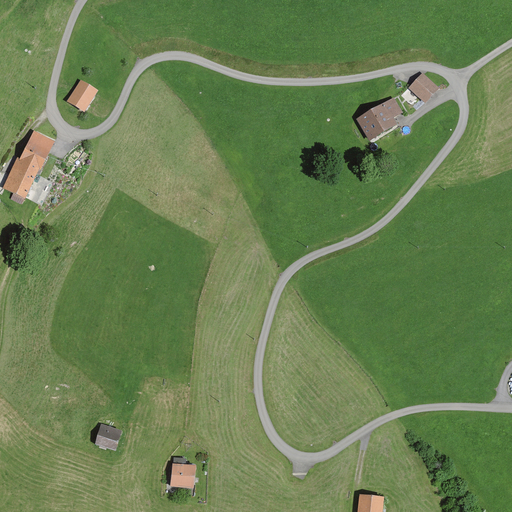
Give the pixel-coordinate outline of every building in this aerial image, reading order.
[(430,107),(442,92),(423,76),(410,90),(430,107)] [(98,92),(83,82),(68,106),(83,115),(98,92)] [(396,100),(359,120),(373,144),(400,129),(396,121),(406,116),(396,100)] [(54,140),(34,130),(5,189),(25,198),(54,140)] [(117,451),(122,431),(102,426),(97,446),(117,451)] [(197,463),(173,461),(171,485),(195,487),(197,463)] [(382,511),(384,496),(361,493),(359,511),(382,511)]
